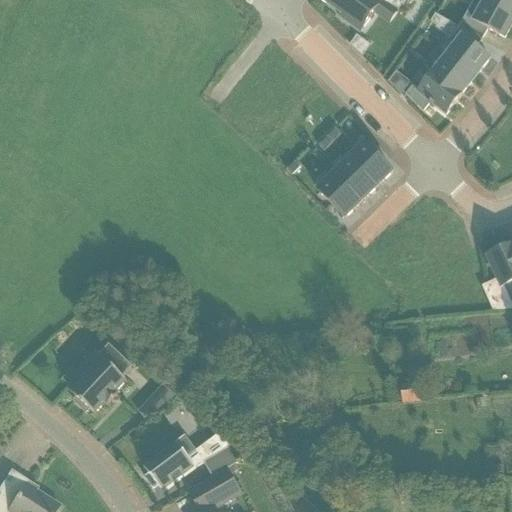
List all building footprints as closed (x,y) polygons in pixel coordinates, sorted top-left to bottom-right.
[(385,9),(391,0),(328,0),(344,11),(341,14),(362,30),(380,5),(385,9)] [(511,0),(485,0),(485,1),(511,16),(511,0)] [(511,16),(485,2),(473,22),(465,17),(459,28),(467,33),(482,41),(487,31),(504,40),(511,26),(511,16)] [(441,20),(435,16),(430,24),(437,27),(441,20)] [(459,41),(447,57),(475,79),(490,60),(476,49),(482,41),(467,33),(459,28),(453,36),(459,41)] [(447,57),(432,75),(461,98),(475,79),(447,57)] [(377,82),(384,72),(366,59),(359,69),(377,82)] [(461,98),(432,75),(419,93),(412,88),(405,96),(423,114),(429,106),(432,109),(434,107),(446,117),(461,98)] [(332,144),(341,136),(335,130),(327,139),(332,144)] [(324,153),(332,144),(327,139),(318,147),(324,153)] [(393,174),(365,145),(348,161),(376,190),(393,174)] [(376,190),(348,161),(333,176),(361,205),(376,190)] [(292,177),(300,169),(295,163),(286,172),(292,177)] [(361,205),(333,176),(317,192),(345,220),(361,205)] [(511,284),(511,248),(501,253),(500,251),(489,256),(490,258),(488,259),(499,283),(501,289),(504,288),(511,284)] [(499,283),(483,290),(493,313),(511,312),(511,311),(511,305),(504,288),(501,289),(499,283)] [(131,368),(108,346),(98,356),(95,353),(81,368),(89,375),(70,394),(76,399),(73,402),(85,414),(88,411),(94,416),(105,404),(108,407),(117,397),(114,394),(126,382),(121,378),(131,368)] [(425,384),(400,387),(402,401),(426,398),(425,384)] [(163,387),(155,396),(166,406),(177,399),(163,387)] [(195,452),(184,438),(143,469),(148,476),(144,479),(152,490),(156,487),(162,494),(195,470),(187,459),(195,452)] [(203,464),(212,480),(226,472),(226,471),(250,458),(235,445),(203,464)] [(485,466),(484,477),(504,477),(504,466),(485,466)] [(10,472),(0,487),(0,511),(56,511),(59,509),(31,490),(33,487),(10,472)] [(188,493),(198,511),(199,511),(208,511),(239,495),(226,472),(212,480),(188,493)]
